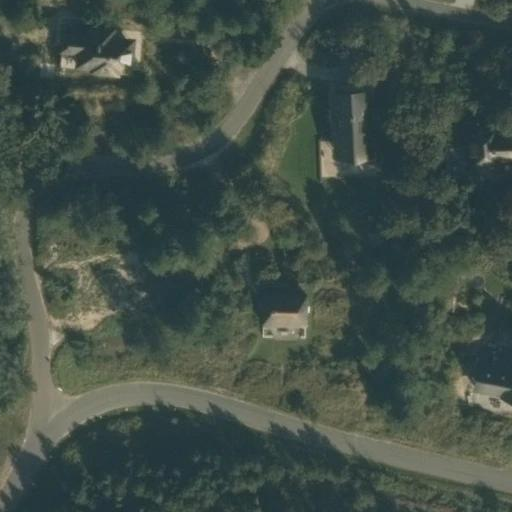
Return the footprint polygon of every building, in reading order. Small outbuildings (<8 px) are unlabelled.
[(63,34),(61,49),(79,51),(77,66),(92,67),(92,71),(117,73),(117,70),(129,71),(131,54),(132,41),(127,41),(111,39),(112,31),(87,29),(86,37),(63,34)] [(337,156),(370,154),(367,91),(334,93),(337,156)] [(497,125),(466,126),(468,158),(468,170),(502,168),(502,162),(511,161),(511,131),(497,132),(497,125)] [(100,259),(94,259),(93,294),(110,295),(110,298),(131,299),(131,295),(146,296),(147,261),(122,260),(122,256),(100,256),(100,259)] [(305,325),(306,296),(263,295),(262,324),(305,325)] [(443,310),(452,312),(455,298),(445,296),(443,310)] [(478,367),(474,388),(503,393),(503,397),(511,398),(511,348),(511,349),(509,361),(507,372),(478,367)]
